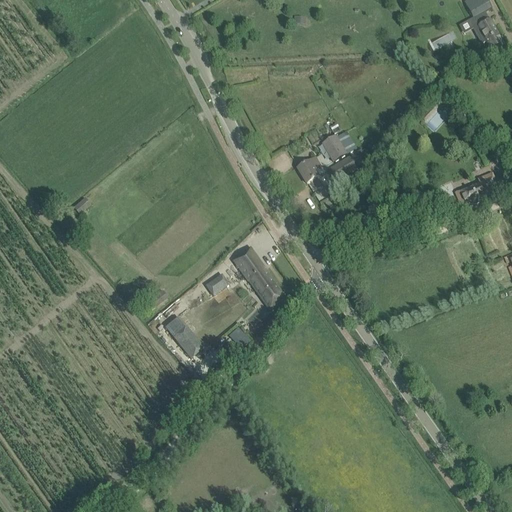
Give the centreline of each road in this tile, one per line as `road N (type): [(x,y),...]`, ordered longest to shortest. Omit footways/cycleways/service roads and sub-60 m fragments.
road 1 (unclassified): [(109,511),(324,275)]
road 2 (tertiary): [(324,275),(162,0)]
road 3 (tertiary): [(489,511),(324,275)]
road 4 (track): [(310,255),(399,242),(511,197)]
